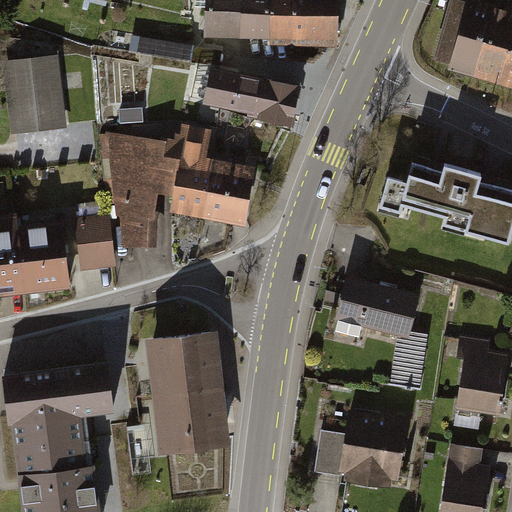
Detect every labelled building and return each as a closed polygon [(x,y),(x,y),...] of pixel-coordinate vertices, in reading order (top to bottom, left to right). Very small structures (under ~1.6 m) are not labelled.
[(196,0),(196,6),(207,6),(207,33),(241,34),(240,0),(196,0)] [(240,0),(241,34),(270,34),(270,0),(240,0)] [(291,0),(270,0),(270,34),(292,34),(291,0)] [(291,0),(292,34),(321,35),(322,0),(291,0)] [(337,0),(322,0),(321,35),(337,36),(337,0)] [(455,0),(454,0),(438,57),(475,67),(492,11),(455,0)] [(492,11),(475,67),(500,74),(511,33),(511,1),(509,1),(505,14),(492,11)] [(511,33),(500,74),(511,77),(511,33)] [(138,53),(223,67),(226,51),(141,37),(138,53)] [(63,57),(9,63),(16,133),(70,128),(63,57)] [(299,86),(213,68),(206,101),(250,110),(249,115),(292,123),(299,86)] [(138,120),(136,131),(162,136),(164,125),(138,120)] [(181,141),(102,134),(108,200),(122,198),(129,242),(151,241),(156,187),(175,189),(173,208),(206,213),(215,159),(204,158),(210,130),(185,124),(181,141)] [(254,166),(215,159),(206,213),(245,220),(254,166)] [(435,182),(406,175),(404,182),(385,177),(378,202),(463,224),(461,232),(507,244),(511,223),(511,201),(474,191),(478,174),(440,164),(435,182)] [(0,217),(0,301),(33,297),(25,227),(24,215),(0,217)] [(71,221),(25,227),(33,297),(79,292),(71,221)] [(422,298),(351,281),(337,338),(363,345),(364,339),(392,346),(394,339),(400,340),(394,387),(424,391),(431,337),(413,335),(422,298)] [(225,440),(213,333),(152,340),(164,447),(225,440)] [(508,417),(511,372),(511,356),(494,355),(495,341),(464,338),(462,361),(470,362),(465,414),(508,417)] [(2,380),(9,436),(12,435),(18,483),(95,474),(89,423),(115,420),(109,367),(2,380)] [(403,486),(412,422),(357,414),(353,438),(325,434),(320,474),(403,486)] [(145,429),(127,431),(134,479),(152,477),(145,429)] [(487,450),(454,445),(445,511),(491,511),(497,469),(484,468),(487,450)] [(18,483),(21,511),(99,511),(95,474),(18,483)]
